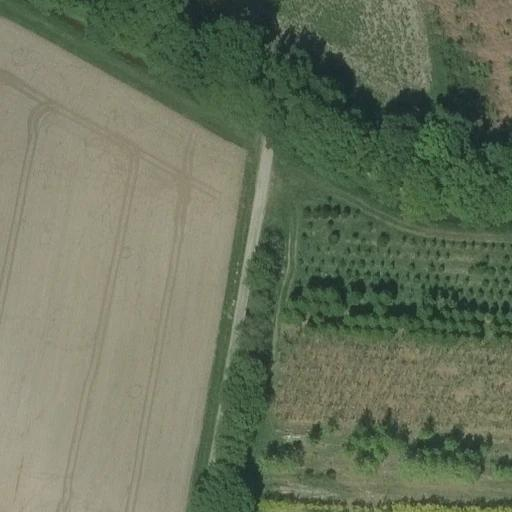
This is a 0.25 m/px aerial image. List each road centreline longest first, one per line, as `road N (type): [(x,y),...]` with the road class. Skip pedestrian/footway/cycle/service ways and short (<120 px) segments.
road 1 (track): [(511,187),(443,182),(392,165),(94,0)]
road 2 (unclassified): [(205,511),(277,102)]
